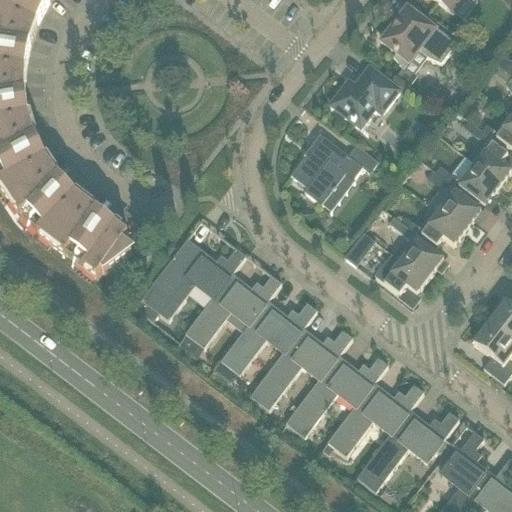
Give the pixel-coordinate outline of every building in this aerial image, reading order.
[(50,7),(55,0),(0,0),(0,27),(34,40),(38,29),(50,7)] [(426,0),(428,1),(428,0),(430,0),(437,5),(445,11),(446,11),(453,16),(462,5),(465,0),(426,0)] [(457,48),(426,24),(407,10),(381,45),(397,57),(394,61),(403,74),(418,54),(430,63),(441,68),(457,48)] [(31,50),(34,40),(0,27),(0,84),(26,86),(26,74),(31,50)] [(400,95),(386,84),(370,72),(355,91),(349,86),(331,110),(361,133),(375,114),(382,119),(400,95)] [(29,122),(28,114),(25,97),(26,86),(0,84),(0,141),(32,132),(29,122)] [(511,122),(496,143),(511,155),(511,154),(511,122)] [(470,126),(465,132),(477,142),(485,148),(490,142),(482,135),(470,126)] [(487,129),(482,135),(490,142),(495,135),(487,129)] [(46,165),(42,158),(35,142),(32,132),(0,141),(0,189),(9,203),(52,174),(46,165)] [(379,167),(372,162),(357,150),(348,161),(324,142),(314,156),(316,158),(311,164),(306,161),(291,181),(308,194),(305,197),(322,211),(345,180),(353,186),(363,173),(370,178),(379,167)] [(501,168),(508,159),(493,147),(476,169),(502,189),(511,176),(501,168)] [(502,189),(476,169),(459,191),(485,211),(502,189)] [(54,250),(86,209),(75,202),(58,183),(52,174),(9,203),(20,220),(37,237),(54,250)] [(432,175),(428,181),(440,190),(442,192),(448,196),(453,190),(445,184),(432,175)] [(449,178),(445,184),(453,190),(458,184),(449,178)] [(481,216),(471,208),(455,196),(439,218),(464,238),(481,216)] [(122,251),(129,243),(86,209),(54,250),(97,283),(103,276),(105,278),(132,258),(122,251)] [(464,238),(439,218),(422,240),(437,252),(444,243),(454,251),(464,238)] [(394,223),(390,229),(402,239),(411,245),(415,239),(407,232),(394,223)] [(412,226),(407,232),(415,239),(420,232),(412,226)] [(361,236),(345,262),(357,269),(373,243),(361,236)] [(444,264),(434,256),(418,244),(401,266),(427,286),(444,264)] [(137,312),(136,313),(154,326),(160,319),(169,325),(188,300),(205,312),(213,303),(232,278),(233,279),(246,261),(236,254),(228,265),(221,261),(216,267),(187,245),(141,304),(137,312)] [(427,286),(401,266),(393,260),(376,282),(400,300),(407,291),(417,299),(427,286)] [(268,306),(282,288),(272,280),(264,292),(257,287),(253,293),(233,279),(232,278),(213,303),(185,338),(204,353),(232,317),(248,330),(249,330),(268,306)] [(304,332),(305,333),(318,315),(308,308),(299,319),(293,314),(288,321),(268,306),(249,330),(248,330),(221,366),(240,380),(268,344),(285,357),(304,332)] [(511,311),(506,307),(507,307),(506,306),(489,327),(511,344),(511,311)] [(511,366),(510,364),(511,361),(511,344),(489,327),(473,348),(473,349),(474,350),(475,349),(492,362),(484,374),(504,389),(511,379),(511,366)] [(303,372),(320,385),(339,360),(339,361),(354,342),(344,334),(335,346),(329,341),(324,347),(305,333),(304,332),(285,357),(251,401),(269,415),(303,372)] [(338,399),(355,412),(356,412),(374,388),(375,388),(389,370),(379,362),(370,374),(364,369),(359,375),(339,361),(339,360),(320,385),(286,428),(305,443),(338,399)] [(355,412),(328,448),(342,459),(346,462),(374,426),(391,439),(391,440),(410,415),(411,414),(424,398),(414,390),(405,402),(399,397),(395,402),(375,388),(374,388),(356,412),(355,412)] [(391,439),(357,483),(376,497),(409,453),(427,467),(447,441),(459,426),(448,419),(440,430),(433,425),(431,429),(411,414),(410,415),(391,440),(391,439)] [(497,482),(496,481),(477,467),(482,460),(476,455),(484,444),(474,437),(442,479),(460,492),(444,511),(474,511),(479,507),(478,506),(497,482)] [(511,511),(511,483),(511,481),(511,465),(510,464),(496,481),(497,482),(478,506),(479,507),(485,511),(511,511)]
